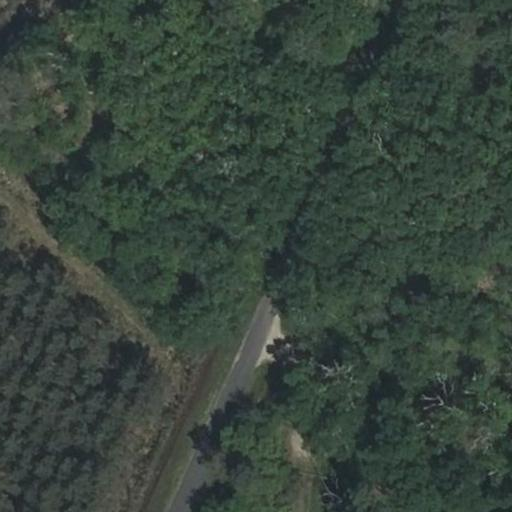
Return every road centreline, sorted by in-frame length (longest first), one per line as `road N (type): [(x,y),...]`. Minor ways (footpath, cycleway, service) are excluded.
road 1 (unclassified): [(422,0),(186,511)]
road 2 (track): [(311,511),(317,479),(258,356)]
